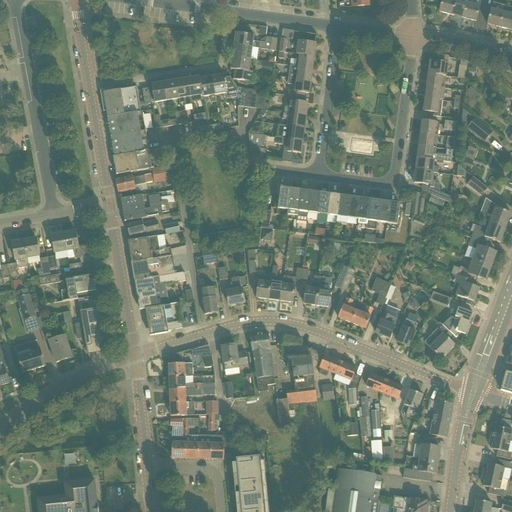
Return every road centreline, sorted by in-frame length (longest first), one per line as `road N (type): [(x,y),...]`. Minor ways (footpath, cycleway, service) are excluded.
road 1 (unclassified): [(137,354),(242,322),(291,324),(471,393)]
road 2 (residential): [(322,183),(398,183),(410,35)]
road 3 (residential): [(53,217),(17,0)]
road 4 (unclassified): [(108,205),(75,0)]
road 5 (residential): [(341,29),(178,7)]
road 6 (unclassified): [(0,427),(56,388),(137,354)]
road 7 (residential): [(341,29),(322,183)]
road 8 (unclassified): [(137,354),(108,205)]
road 9 (secondary): [(449,511),(471,393)]
